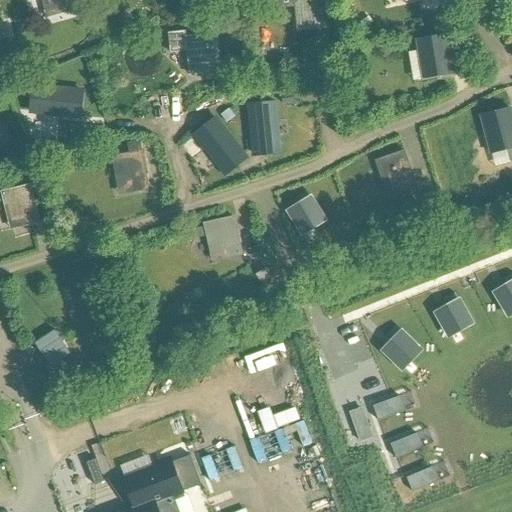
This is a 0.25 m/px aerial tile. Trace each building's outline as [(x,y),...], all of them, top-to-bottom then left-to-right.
[(49,21),(76,12),(72,0),(42,0),(44,3),(49,21)] [(293,0),(297,33),(327,30),(323,0),(293,0)] [(203,16),(205,38),(187,40),(192,78),(221,74),(217,36),(224,36),(222,14),(203,16)] [(371,23),(366,17),(357,25),(362,31),(371,23)] [(424,80),(452,75),(446,38),(418,43),(424,80)] [(32,85),(30,115),(52,117),(75,119),(81,120),(81,117),(82,113),(84,90),(75,89),(47,86),(32,85)] [(294,94),(281,96),(282,105),(295,104),(294,94)] [(276,101),(246,103),(251,154),(281,150),(276,101)] [(230,109),(221,116),(227,124),(235,117),(230,109)] [(511,162),(511,119),(509,109),(481,116),(491,153),(507,149),(511,162)] [(216,115),(192,133),(224,175),(247,155),(216,115)] [(0,143),(9,138),(0,122),(0,143)] [(130,156),(113,159),(115,171),(117,171),(120,189),(136,186),(137,193),(149,191),(142,154),(140,142),(127,144),(130,156)] [(20,150),(18,159),(31,162),(33,153),(20,150)] [(390,198),(417,188),(404,152),(376,162),(390,198)] [(41,173),(32,176),(34,184),(43,182),(41,173)] [(10,231),(39,224),(30,188),(2,194),(10,231)] [(288,214),(303,237),(325,224),(310,201),(288,214)] [(213,261),(241,255),(232,218),(205,225),(213,261)] [(77,313),(104,306),(95,269),(68,276),(77,313)] [(511,285),(497,294),(511,318),(511,316),(511,285)] [(473,325),(460,301),(437,314),(451,338),(473,325)] [(71,355),(55,331),(35,344),(50,368),(71,355)] [(384,352),(403,370),(421,352),(401,333),(384,352)] [(400,397),(373,406),(379,421),(405,411),(400,397)] [(257,431),(288,511),(329,511),(331,511),(294,417),(257,431)] [(355,429),(360,441),(372,437),(368,425),(355,429)] [(417,434),(391,444),(396,459),(423,448),(417,434)] [(136,509),(127,511),(179,511),(173,496),(201,485),(190,456),(125,481),(136,509)] [(96,460),(87,463),(95,486),(105,482),(96,460)] [(433,467),(407,478),(413,492),(439,481),(433,467)] [(511,511),(511,485),(493,488),(495,511),(511,511)] [(435,500),(431,511),(459,511),(461,507),(435,500)]
